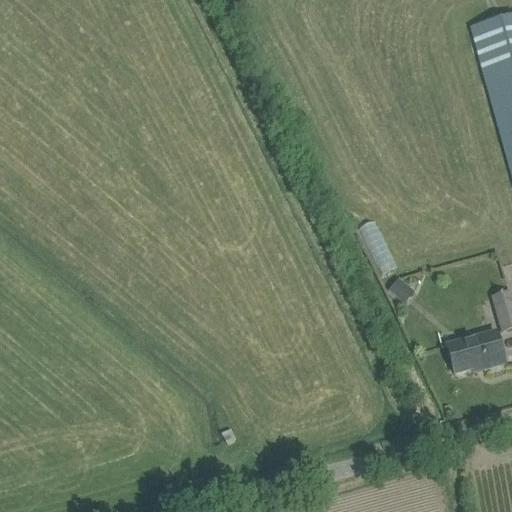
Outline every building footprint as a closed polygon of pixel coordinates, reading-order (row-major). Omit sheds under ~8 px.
[(511,180),(511,17),(469,30),(511,180)] [(396,276),(407,285),(416,274),(405,265),(396,276)] [(399,282),(389,293),(404,307),(414,295),(399,282)] [(511,331),(511,302),(510,295),(492,300),(495,309),(502,335),(511,331)] [(485,372),(505,366),(496,335),(446,349),(454,377),(484,368),(485,372)] [(227,448),(235,444),(229,433),(221,436),(227,448)]
